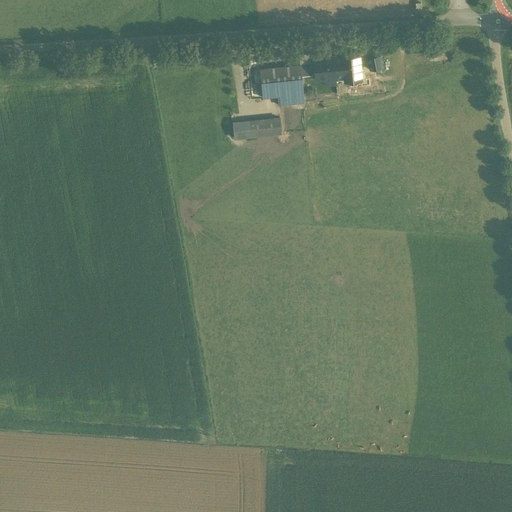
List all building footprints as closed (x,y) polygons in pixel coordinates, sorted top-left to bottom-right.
[(314,52),(298,53),(299,64),(300,64),(300,66),(314,65),(314,58),(314,52)] [(360,54),(343,55),(345,76),(345,82),(362,80),(360,54)] [(314,58),(314,65),(315,79),(345,76),(343,55),(314,58)] [(368,57),(370,72),(382,70),(380,56),(368,57)] [(299,64),(259,68),(262,96),(303,93),(300,66),(300,64),(299,64)] [(279,116),(243,120),(245,136),(281,133),(279,116)]
